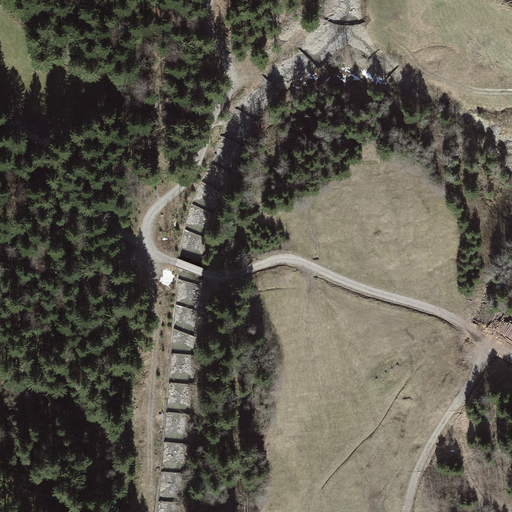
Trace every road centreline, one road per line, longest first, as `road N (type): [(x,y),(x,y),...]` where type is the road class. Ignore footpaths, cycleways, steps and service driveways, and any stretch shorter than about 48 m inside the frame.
road 1 (track): [(146,251),(220,277),(278,261),(471,336),(475,369),(408,486),(404,511)]
road 2 (track): [(207,0),(204,13),(228,66),(224,94),(190,175),(151,220),(146,251)]
road 3 (track): [(146,251),(152,417),(141,511)]
road 4 (track): [(146,251),(94,272),(0,250)]
